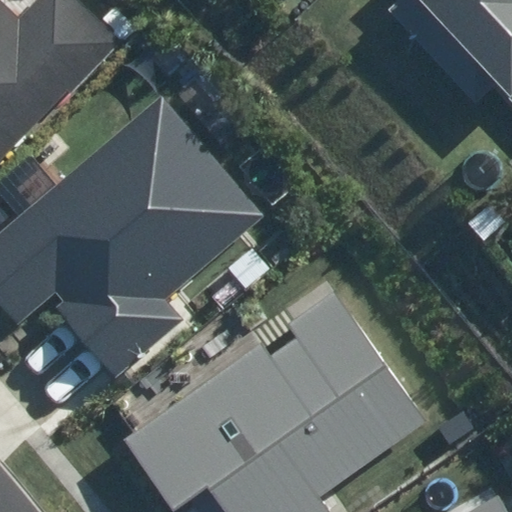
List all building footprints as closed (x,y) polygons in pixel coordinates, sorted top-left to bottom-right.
[(32,0),(23,10),(11,0),(0,0),(0,165),(115,36),(74,0),(32,0)] [(511,0),(421,0),(511,92),(511,0)] [(165,95),(0,239),(0,293),(25,321),(51,299),(120,378),(185,320),(169,302),(269,214),(165,95)] [(174,511),(207,487),(225,511),(333,511),(322,496),(431,417),(338,289),(224,372),(211,355),(112,426),(174,511)] [(511,511),(511,506),(500,486),(457,511),(511,511)]
